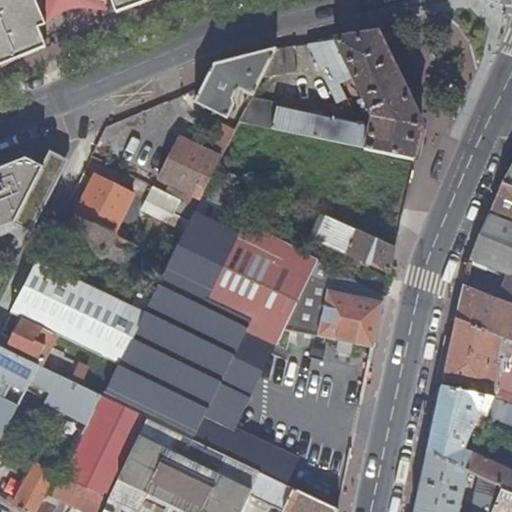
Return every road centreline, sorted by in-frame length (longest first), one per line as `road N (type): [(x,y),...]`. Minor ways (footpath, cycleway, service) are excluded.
road 1 (primary): [(511,71),(423,280),(371,511)]
road 2 (residential): [(346,0),(236,30),(0,125)]
